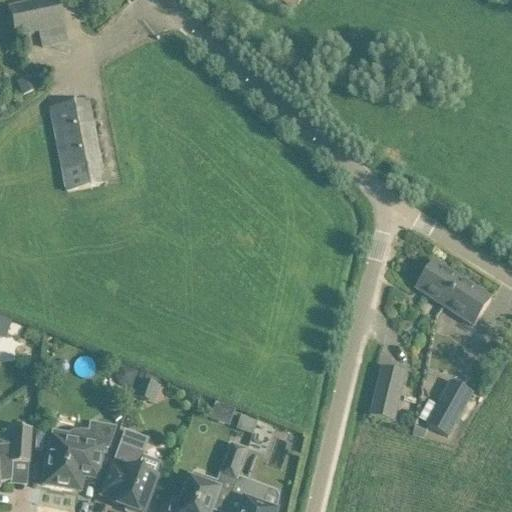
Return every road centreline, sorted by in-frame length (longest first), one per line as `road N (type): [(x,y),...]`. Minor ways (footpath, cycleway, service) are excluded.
road 1 (unclassified): [(312,511),(391,202)]
road 2 (unclassified): [(391,202),(276,107),(168,0)]
road 3 (unclassified): [(511,279),(391,202)]
